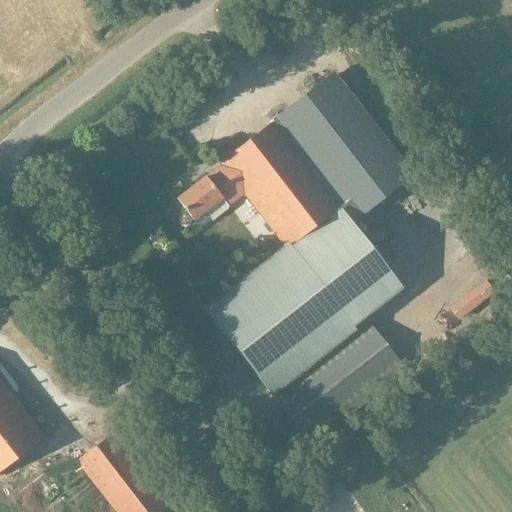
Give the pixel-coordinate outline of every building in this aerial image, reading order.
[(226,207),(242,194),(284,248),(287,246),(296,239),(340,205),(342,207),(351,220),(409,176),(334,76),(219,163),(222,167),(206,179),(204,177),(175,199),(191,220),(202,212),(209,220),(226,207)] [(289,248),(205,312),(266,392),(399,289),(348,222),(351,220),(342,207),(298,241),(296,239),(287,246),(289,248)] [(364,321),(268,394),(308,445),(403,372),(364,321)] [(0,469),(43,436),(0,380),(0,469)] [(115,511),(165,511),(166,511),(108,437),(76,461),(115,511)]
